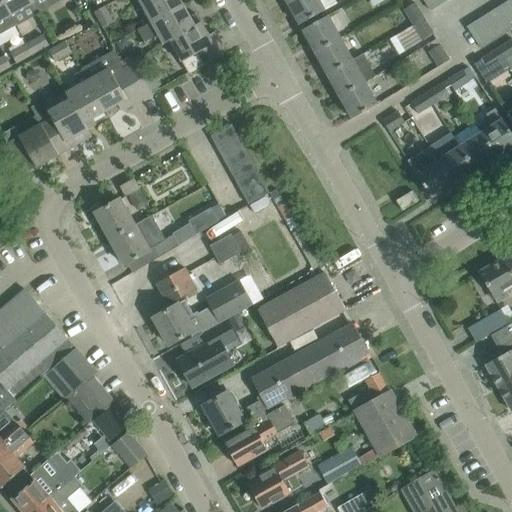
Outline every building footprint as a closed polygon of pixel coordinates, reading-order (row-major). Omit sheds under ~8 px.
[(0,0),(0,32),(15,24),(10,16),(1,0),(0,0)] [(1,0),(10,15),(31,2),(30,0),(1,0)] [(179,0),(139,0),(140,0),(152,22),(183,5),(179,0)] [(291,0),(288,2),(300,23),(299,24),(300,25),(324,11),(325,11),(325,10),(337,4),(334,0),(291,0)] [(438,0),(423,0),(431,11),(441,4),(438,0)] [(511,3),(510,0),(499,7),(511,27),(511,3)] [(414,25),(425,19),(415,3),(404,9),(414,25)] [(164,44),(171,41),(202,23),(197,14),(190,18),(183,5),(152,22),(138,30),(145,43),(159,35),(164,44)] [(103,28),(114,22),(105,6),(94,13),(103,28)] [(511,27),(499,7),(489,14),(502,35),(511,29),(511,27)] [(489,14),(478,21),(492,42),(502,35),(489,14)] [(326,17),(303,30),(303,31),(305,31),(316,52),(339,39),(326,17)] [(401,53),(434,34),(425,19),(414,25),(392,38),(401,53)] [(478,21),(467,27),(481,49),(492,42),(478,21)] [(189,74),(227,53),(220,40),(213,44),(202,23),(171,41),(189,74)] [(26,44),(33,56),(49,46),(43,35),(26,44)] [(339,39),(316,52),(329,74),(352,61),(339,39)] [(429,52),(438,67),(449,60),(440,45),(435,39),(423,46),(428,53),(429,52)] [(511,69),(511,39),(497,50),(503,60),(505,60),(511,70),(511,69)] [(66,41),(50,51),(55,60),(71,51),(66,41)] [(17,64),(33,56),(26,44),(11,53),(17,64)] [(482,59),(483,61),(489,70),(503,60),(497,50),(482,59)] [(352,61),(329,74),(341,96),(365,83),(376,77),(363,55),(352,61)] [(0,59),(0,73),(12,67),(6,56),(0,59)] [(141,73),(136,63),(124,69),(129,79),(141,73)] [(110,69),(88,81),(105,112),(118,105),(126,100),(130,107),(141,100),(129,79),(124,69),(113,75),(110,69)] [(448,80),(455,91),(470,81),(463,70),(448,80)] [(80,85),(66,93),(84,123),(92,119),(105,112),(88,81),(87,81),(82,71),(74,76),(80,85)] [(141,100),(153,94),(141,73),(129,79),(141,100)] [(365,83),(341,96),(353,117),(352,118),(352,119),(378,105),(365,83)] [(453,102),(449,95),(442,84),(427,93),(438,111),(453,102)] [(45,105),(52,118),(41,124),(58,155),(91,137),(92,137),(88,130),(87,130),(66,93),(45,105)] [(437,112),(438,111),(427,93),(411,103),(418,114),(425,110),(430,118),(438,114),(437,112)] [(511,97),(501,105),(511,121),(511,97)] [(492,125),(481,133),(496,157),(511,146),(511,134),(496,109),(486,115),(492,125)] [(398,112),(383,121),(389,132),(390,132),(404,123),(405,123),(404,122),(398,112)] [(25,174),(58,155),(41,124),(20,136),(15,127),(2,134),(25,174)] [(217,148),(238,136),(232,125),(211,136),(217,148)] [(430,147),(429,147),(453,184),(475,170),(460,146),(451,133),(430,146),(430,147)] [(481,133),(460,146),(475,170),(496,157),(481,133)] [(223,159),(244,147),(238,136),(217,148),(223,159)] [(230,170),(251,158),(244,147),(223,159),(230,170)] [(429,147),(408,161),(432,198),(433,198),(432,197),(453,184),(429,147)] [(236,182),(257,170),(251,158),(230,170),(236,182)] [(242,193),(263,181),(257,170),(236,182),(242,193)] [(135,178),(120,187),(126,197),(129,195),(133,193),(140,189),(135,178)] [(249,205),(270,193),(263,181),(242,193),(249,205)] [(413,191),(396,202),(403,212),(419,201),(413,191)] [(110,239),(135,225),(120,199),(95,213),(110,239)] [(219,221),(211,207),(188,221),(191,226),(196,235),(219,221)] [(128,263),(149,251),(148,250),(153,247),(166,240),(159,227),(152,215),(135,225),(110,239),(125,265),(128,263)] [(174,235),(180,246),(197,236),(196,235),(191,226),(174,235)] [(0,247),(8,241),(0,231),(0,247)] [(166,240),(153,247),(159,257),(180,246),(174,235),(166,240)] [(220,264),(241,253),(231,235),(210,246),(220,264)] [(508,292),(511,289),(511,269),(505,258),(479,273),(497,303),(510,295),(508,292)] [(169,305),(186,295),(198,289),(186,267),(157,283),(169,305)] [(345,310),(324,271),(257,309),(278,348),(345,310)] [(207,298),(211,306),(221,322),(226,320),(237,313),(252,305),(239,280),(207,298)] [(0,353),(47,314),(28,292),(25,289),(0,310),(0,353)] [(221,322),(211,306),(199,313),(198,311),(193,314),(185,300),(154,317),(170,345),(193,332),(196,337),(203,332),(221,322)] [(476,342),(493,333),(508,323),(500,310),(468,328),(476,342)] [(237,313),(226,320),(232,331),(244,325),(237,313)] [(53,368),(76,348),(47,314),(0,353),(0,414),(54,369),(53,368)] [(221,322),(203,332),(209,343),(178,360),(193,387),(233,364),(223,346),(236,338),(232,331),(226,320),(221,322)] [(370,353),(364,344),(353,323),(251,379),(263,399),(268,408),(352,363),(370,353)] [(511,330),(509,325),(492,335),(501,350),(511,343),(511,330)] [(76,348),(54,369),(74,393),(77,390),(94,376),(98,372),(86,358),(77,348),(76,348)] [(499,388),(511,380),(511,349),(486,365),(499,388)] [(94,376),(77,390),(80,394),(83,398),(92,409),(98,416),(114,404),(115,403),(95,378),(94,376)] [(511,380),(499,388),(511,411),(511,380)] [(228,391),(204,405),(220,435),(245,421),(228,391)] [(416,436),(391,391),(355,411),(381,456),(416,436)] [(263,399),(248,408),(253,417),(265,410),(268,408),(263,399)] [(105,430),(124,414),(116,405),(97,420),(105,430)] [(254,427),(225,443),(238,466),(269,449),(264,441),(296,423),(285,405),(268,414),(265,410),(253,417),(249,418),(250,420),(254,427)] [(319,414),(306,422),(312,434),(326,427),(319,414)] [(0,454),(26,433),(17,423),(0,437),(0,454)] [(331,428),(320,435),(324,442),(335,435),(331,428)] [(129,434),(130,432),(114,445),(132,467),(147,456),(139,445),(138,443),(137,444),(129,434)] [(26,433),(0,454),(0,484),(2,487),(25,467),(16,458),(34,442),(26,433)] [(363,465),(352,447),(317,465),(328,484),(363,465)] [(249,485),(262,508),(290,492),(282,480),(308,465),(300,451),(258,476),(260,479),(249,485)] [(23,511),(33,511),(76,477),(67,467),(42,488),(35,480),(12,499),(23,511)] [(431,511),(458,511),(435,469),(414,481),(431,511)] [(79,511),(68,499),(83,486),(76,477),(33,511),(79,511)] [(157,505),(174,495),(164,479),(147,489),(157,505)] [(363,511),(365,511),(380,503),(371,488),(341,505),(340,511),(363,511)] [(321,493),(286,511),(322,511),(321,510),(328,506),(321,493)] [(125,511),(116,501),(103,511),(89,511),(88,511),(86,511),(125,511)] [(185,511),(184,509),(180,511),(171,502),(158,511),(185,511)]
